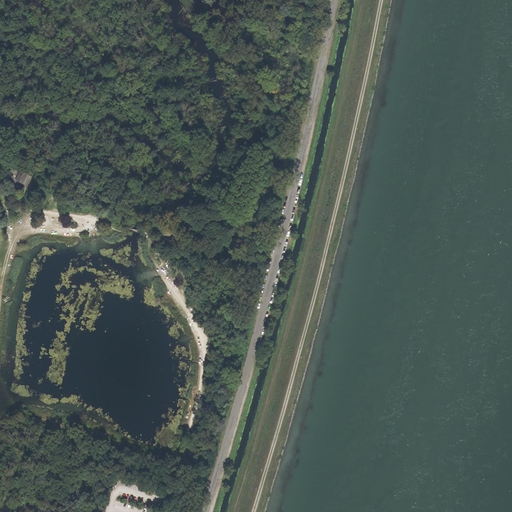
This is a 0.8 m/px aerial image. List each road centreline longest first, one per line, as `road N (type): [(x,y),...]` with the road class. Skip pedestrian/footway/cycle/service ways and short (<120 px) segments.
road 1 (track): [(362,0),(302,274),(233,511)]
road 2 (track): [(380,0),(346,168),(253,511)]
